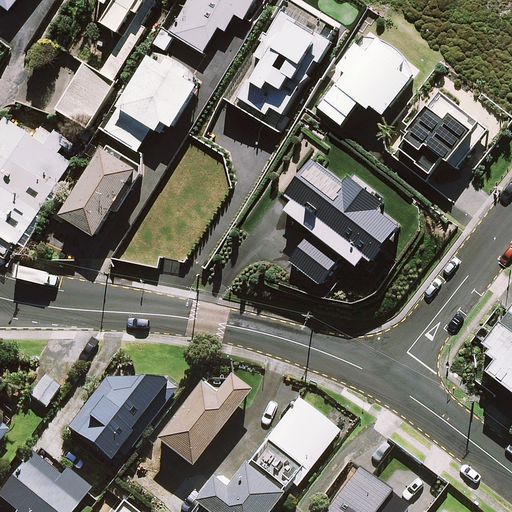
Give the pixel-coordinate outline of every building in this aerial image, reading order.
[(24,0),(3,0),(17,10),(24,0)] [(109,0),(116,4),(107,19),(128,32),(104,71),(88,61),(60,107),(92,126),(120,78),(118,77),(151,22),(147,20),(158,0),(109,0)] [(193,0),(176,29),(211,49),(225,26),(232,30),(242,13),(251,18),(261,0),(193,0)] [(308,56),(267,30),(244,66),(283,91),(268,115),(288,128),(319,79),(301,67),(308,56)] [(407,65),(412,59),(383,36),(372,50),(360,41),(343,64),(347,67),(318,105),(344,125),(365,98),(385,113),(417,73),(407,65)] [(172,61),(157,52),(125,103),(110,128),(144,149),(159,125),(165,128),(171,119),(180,124),(206,83),(194,75),(198,68),(176,54),(172,61)] [(491,124),(442,88),(400,145),(434,169),(445,155),(460,166),(475,146),(491,124)] [(8,116),(0,127),(0,229),(18,242),(21,243),(76,162),(8,116)] [(135,182),(145,166),(109,145),(68,212),(104,233),(120,206),(125,209),(140,185),(135,182)] [(372,260),(377,264),(385,254),(409,222),(354,180),(351,183),(324,162),(295,199),(322,220),(280,274),(291,282),(299,272),(323,290),(348,258),(364,271),(372,260)] [(176,173),(144,224),(174,244),(189,220),(196,224),(214,196),(176,173)] [(18,242),(0,229),(0,247),(10,254),(18,242)] [(511,377),(511,310),(489,342),(503,352),(494,364),(511,377)] [(61,388),(44,375),(30,393),(47,406),(61,388)] [(197,468),(256,392),(235,376),(221,395),(205,384),(161,441),(197,468)] [(73,429),(116,462),(138,433),(136,432),(173,384),(169,380),(111,380),(73,429)] [(253,461),(288,489),(289,489),(293,484),(297,487),(340,430),(300,399),(253,461)] [(0,445),(13,430),(0,419),(0,445)] [(37,452),(3,494),(22,510),(19,511),(76,511),(96,488),(72,468),(67,475),(37,452)] [(217,479),(199,503),(209,511),(275,511),(288,496),(250,465),(231,490),(217,479)] [(392,511),(371,496),(379,485),(360,471),(330,511),(392,511)] [(137,511),(123,501),(114,511),(137,511)]
